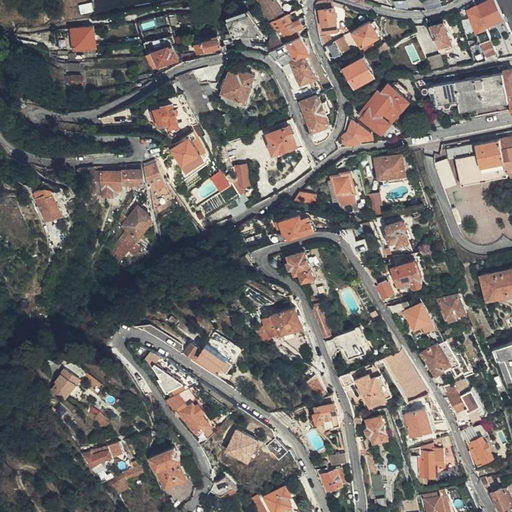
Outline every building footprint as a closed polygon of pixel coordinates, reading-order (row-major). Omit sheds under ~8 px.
[(275,0),(258,0),(270,19),(282,12),(275,0)] [(430,10),(442,7),(438,0),(426,0),(421,2),(426,10),(430,10)] [(504,19),(495,0),(492,0),(478,7),(486,26),(504,19)] [(321,14),(314,16),(315,21),(317,29),(325,26),(325,24),(336,23),(334,6),(332,6),(332,2),(321,4),(322,8),(321,8),(321,14)] [(486,26),(478,7),(469,11),(478,34),(487,30),(486,26)] [(258,28),(249,14),(228,21),(234,37),(261,34),(258,28)] [(288,14),(270,23),(275,32),(292,22),(288,14)] [(196,28),(195,15),(168,16),(173,30),(196,28)] [(278,37),(282,45),(300,36),(297,31),(303,28),(299,19),(292,22),(275,32),(278,37)] [(443,21),(431,25),(442,55),(455,51),(443,21)] [(379,36),(371,23),(355,32),(362,46),(379,36)] [(96,48),(95,28),(64,30),(66,44),(73,44),(74,50),(96,48)] [(66,44),(64,30),(57,31),(58,49),(66,48),(66,44)] [(51,32),(24,36),(25,44),(52,43),(52,40),(51,32)] [(186,45),(196,43),(193,34),(184,37),(186,45)] [(270,51),(266,53),(275,61),(284,57),(283,55),(290,52),(294,60),(306,56),(310,53),(300,36),(282,45),(270,51)] [(266,43),(268,48),(270,51),(282,45),(278,37),(266,43)] [(218,38),(196,43),(199,51),(220,46),(218,38)] [(496,53),(491,41),(482,44),(487,56),(496,53)] [(380,56),(390,47),(386,43),(376,51),(380,56)] [(377,49),(373,44),(362,52),(370,56),(377,49)] [(148,54),(153,65),(157,64),(159,67),(177,60),(175,52),(171,53),(169,46),(148,54)] [(442,55),(428,59),(431,70),(444,67),(442,55)] [(317,78),(306,56),(294,60),(292,62),(301,85),(317,78)] [(354,87),(374,76),(364,57),(344,68),(354,87)] [(184,91),(201,122),(215,115),(199,84),(213,77),(207,66),(192,71),(177,76),(177,77),(184,91)] [(230,70),(222,94),(244,102),(255,74),(242,68),(240,74),(230,70)] [(511,68),(503,70),(508,96),(511,95),(511,68)] [(503,70),(455,82),(458,101),(460,107),(508,96),(503,70)] [(81,85),(81,76),(67,77),(67,86),(81,85)] [(184,91),(177,77),(170,82),(178,95),(184,91)] [(458,101),(455,82),(454,81),(433,84),(431,85),(430,86),(430,88),(431,89),(432,90),(435,90),(437,104),(458,101)] [(372,125),(389,140),(402,132),(392,122),(410,100),(389,83),(382,90),(362,115),(362,117),(372,125)] [(362,115),(382,90),(379,87),(359,113),(362,115)] [(359,88),(350,92),(354,100),(363,95),(359,88)] [(244,102),(222,94),(220,101),(241,109),(244,102)] [(314,131),(310,133),(311,137),(317,143),(326,139),(328,137),(332,131),(329,123),(330,120),(327,113),(323,102),(321,97),(316,95),(302,101),(314,131)] [(180,124),(174,101),(164,103),(164,105),(156,108),(160,124),(168,122),(170,127),(180,124)] [(222,117),(233,139),(240,135),(230,113),(222,117)] [(436,114),(430,117),(436,128),(443,126),(436,114)] [(215,115),(201,122),(220,147),(229,144),(215,115)] [(297,150),(304,147),(292,118),(287,121),(288,125),(291,124),(298,143),(295,145),(297,150)] [(373,135),(352,121),(349,133),(348,133),(347,133),(344,136),(344,143),(348,145),(359,143),(362,140),(373,138),(373,135)] [(273,154),(295,145),(298,143),(291,124),(288,125),(269,133),(272,143),(270,143),(273,154)] [(211,158),(197,131),(171,144),(185,171),(211,158)] [(511,135),(508,136),(446,149),(448,159),(455,157),(461,185),(511,175),(511,135)] [(406,173),(402,154),(376,158),(379,178),(406,173)] [(446,158),(435,163),(444,189),(456,184),(446,158)] [(146,167),(149,185),(152,184),(156,199),(168,194),(163,179),(164,178),(158,162),(146,167)] [(246,166),(234,169),(237,179),(232,181),(230,177),(227,178),(241,198),(244,194),(242,184),(250,182),(246,166)] [(122,184),(145,182),(143,168),(102,171),(101,167),(94,168),(94,178),(101,178),(102,196),(102,197),(113,196),(113,189),(122,189),(122,184)] [(94,168),(78,169),(80,178),(94,178),(94,168)] [(354,190),(350,171),(340,173),(341,174),(333,176),(339,208),(352,205),(350,195),(352,194),(351,191),(354,190)] [(214,184),(222,179),(217,172),(208,179),(212,185),(214,184)] [(222,179),(214,184),(224,198),(232,193),(222,179)] [(212,185),(211,186),(221,201),(224,198),(214,184),(212,185)] [(373,214),(382,213),(381,192),(372,193),(373,214)] [(295,203),(316,206),(317,196),(300,194),(294,203),(295,203)] [(45,198),(43,195),(35,198),(47,221),(61,214),(53,195),(45,198)] [(229,220),(244,212),(240,198),(223,208),(229,220)] [(127,219),(122,227),(128,231),(113,251),(121,259),(152,222),(151,216),(138,207),(127,219)] [(452,210),(458,223),(467,220),(463,210),(458,212),(457,209),(452,210)] [(286,239),(315,231),(309,215),(303,217),(301,214),(276,222),(278,231),(283,230),(286,239)] [(121,215),(117,222),(122,227),(127,219),(121,215)] [(407,229),(407,228),(407,227),(406,223),(404,222),(402,222),(389,225),(387,228),(389,232),(390,234),(386,235),(389,243),(397,241),(398,244),(409,241),(405,230),(407,229)] [(89,266),(93,248),(88,247),(84,265),(89,266)] [(305,250),(289,255),(291,262),(288,263),(290,269),(293,268),(295,274),(301,272),(305,284),(315,280),(317,276),(315,271),(314,264),(309,252),(306,253),(305,250)] [(232,263),(236,272),(248,266),(251,264),(246,255),(232,263)] [(272,259),(268,263),(269,265),(272,268),(274,269),(278,265),(272,259)] [(422,277),(414,259),(391,267),(398,286),(411,281),(412,286),(416,286),(421,284),(422,282),(421,277),(422,277)] [(242,280),(256,272),(251,264),(248,266),(236,272),(242,280)] [(511,267),(509,268),(510,270),(490,275),(489,273),(481,275),(487,299),(495,297),(495,295),(502,294),(502,295),(509,294),(508,292),(511,291),(511,267)] [(391,291),(387,283),(380,287),(385,295),(391,291)] [(465,311),(466,310),(460,293),(459,291),(439,298),(447,318),(458,314),(460,318),(466,316),(465,311)] [(312,306),(319,304),(318,300),(314,302),(312,297),(309,298),(312,306)] [(414,327),(423,322),(431,317),(422,301),(405,310),(414,327)] [(405,308),(404,302),(390,305),(392,312),(405,308)] [(312,306),(311,307),(324,341),(330,339),(328,335),(330,334),(319,304),(312,306)] [(296,307),(263,319),(265,326),(270,339),(304,327),(296,307)] [(426,329),(435,325),(431,317),(423,322),(426,329)] [(264,348),(270,339),(265,326),(256,329),(258,337),(260,343),(264,348)] [(362,326),(339,335),(344,348),(349,360),(350,359),(372,351),(362,326)] [(344,348),(339,335),(332,340),(327,342),(324,341),(324,343),(330,360),(332,364),(337,352),(344,348)] [(457,358),(445,339),(443,339),(438,342),(450,362),(457,358)] [(443,367),(450,362),(438,342),(421,353),(435,374),(443,369),(443,367)] [(511,342),(493,350),(497,361),(500,360),(508,381),(511,380),(511,342)] [(192,357),(198,348),(191,343),(185,352),(192,357)] [(226,359),(205,345),(197,357),(213,367),(224,375),(232,364),(225,359),(226,359)] [(184,390),(199,381),(159,352),(156,351),(153,353),(159,362),(155,366),(161,375),(158,377),(164,387),(168,384),(167,382),(170,380),(173,385),(178,382),(184,390)] [(153,366),(155,366),(159,362),(153,353),(147,359),(153,366)] [(394,358),(386,361),(392,371),(409,363),(403,353),(394,358)] [(213,367),(197,357),(193,363),(209,374),(213,367)] [(42,375),(36,366),(26,372),(34,383),(42,375)] [(82,379),(66,369),(56,382),(57,383),(53,389),(66,400),(82,379)] [(307,382),(321,398),(328,396),(316,374),(307,382)] [(353,374),(340,380),(343,389),(357,382),(353,374)] [(375,377),(386,398),(393,395),(382,374),(375,377)] [(386,398),(375,377),(371,380),(369,377),(364,380),(363,378),(357,382),(369,406),(386,398)] [(462,394),(454,381),(440,386),(457,412),(464,407),(468,412),(474,407),(480,403),(471,389),(462,394)] [(161,394),(166,402),(168,401),(179,394),(174,386),(161,394)] [(188,405),(179,394),(168,401),(174,410),(177,408),(185,419),(184,420),(195,433),(196,432),(198,434),(210,425),(202,414),(205,412),(199,404),(196,405),(193,402),(188,405)] [(314,400),(316,404),(333,399),(332,395),(328,396),(321,398),(314,400)] [(340,424),(334,401),(316,407),(318,412),(313,414),(312,414),(315,423),(323,420),(326,428),(340,424)] [(474,407),(468,412),(473,418),(479,414),(474,407)] [(271,414),(285,427),(287,425),(292,420),(294,418),(286,409),(271,414)] [(434,435),(448,432),(445,423),(432,426),(426,409),(405,416),(411,435),(431,428),(434,435)] [(388,437),(381,415),(366,419),(368,427),(365,430),(366,435),(371,435),(374,442),(388,437)] [(294,422),(292,420),(287,425),(298,439),(302,436),(296,429),(294,422)] [(489,433),(483,421),(462,430),(467,443),(469,448),(469,449),(477,466),(495,456),(484,436),(489,433)] [(249,463),(261,438),(238,426),(225,450),(249,463)] [(430,441),(422,444),(423,446),(423,452),(434,452),(430,441)] [(423,446),(402,453),(411,477),(434,476),(434,452),(423,452),(423,446)] [(187,478),(179,461),(180,460),(174,447),(150,458),(156,471),(158,471),(164,485),(166,488),(187,478)] [(99,451),(98,448),(82,453),(92,467),(102,461),(112,457),(109,449),(99,451)] [(328,457),(330,466),(338,464),(348,461),(345,452),(328,457)] [(459,464),(455,454),(442,458),(446,468),(459,464)] [(142,468),(140,462),(134,466),(136,471),(142,468)] [(319,469),(327,467),(326,462),(314,466),(315,470),(319,469)] [(136,471),(134,466),(112,478),(114,481),(114,484),(108,487),(112,492),(122,486),(119,481),(136,471)] [(342,484),(337,469),(329,472),(321,474),(328,489),(342,484)] [(233,497),(239,491),(226,475),(219,480),(222,484),(220,486),(219,489),(223,494),(227,492),(233,497)] [(385,497),(379,476),(371,478),(376,500),(385,497)] [(485,477),(479,480),(485,491),(490,489),(488,485),(485,477)] [(219,480),(215,481),(215,484),(213,489),(220,497),(223,494),(219,489),(220,486),(222,484),(219,480)] [(511,482),(492,491),(494,496),(494,497),(494,498),(494,499),(494,500),(495,501),(496,501),(496,502),(497,502),(501,511),(511,506),(511,482)] [(291,495),(286,486),(265,497),(272,511),(278,511),(292,505),(288,497),(291,495)] [(155,498),(151,491),(140,496),(143,503),(155,498)] [(444,511),(439,492),(423,496),(427,511),(444,511)] [(259,500),(253,504),(257,511),(259,511),(264,510),(259,500)] [(342,511),(349,511),(355,508),(350,502),(341,509),(342,511)]
